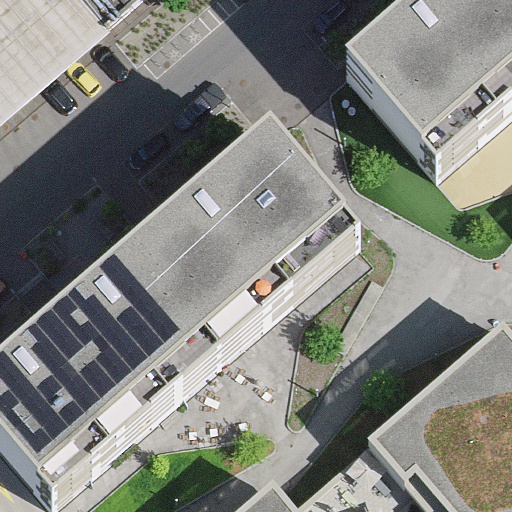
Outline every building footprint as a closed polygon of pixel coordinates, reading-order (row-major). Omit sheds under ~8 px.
[(0,0),(0,132),(110,38),(76,0),(0,0)] [(89,0),(117,32),(153,0),(89,0)] [(511,147),(511,17),(497,0),(445,0),(348,85),(450,201),(511,147)] [(511,0),(497,0),(511,17),(511,0)] [(371,257),(276,147),(131,272),(224,381),(371,257)] [(70,511),(224,381),(131,272),(0,383),(0,446),(56,511),(70,511)] [(511,511),(511,346),(506,339),(304,511),(511,511)] [(266,511),(284,511),(277,503),(266,511)]
